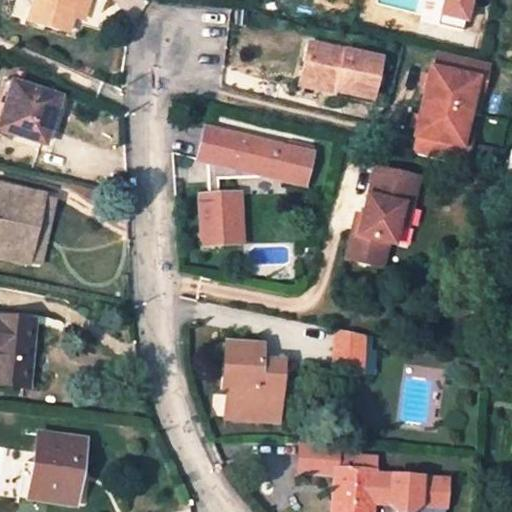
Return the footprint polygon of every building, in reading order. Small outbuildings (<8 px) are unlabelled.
[(15,0),(14,19),(28,21),(29,0),(15,0)] [(34,0),(27,23),(66,33),(71,17),(73,10),(84,13),(88,0),(34,0)] [(71,17),(82,20),(84,13),(73,10),(71,17)] [(371,100),(380,61),(308,45),(300,80),(338,87),(337,92),(371,100)] [(425,88),(421,103),(468,113),(473,96),(476,79),(484,81),(488,64),(436,52),(432,69),(429,69),(425,88)] [(476,79),(473,96),(481,98),(484,81),(476,79)] [(0,131),(41,145),(57,97),(2,80),(0,87),(0,131)] [(299,88),(336,96),(337,92),(338,87),(300,80),(299,88)] [(465,131),(468,113),(421,103),(418,119),(416,130),(414,137),(416,138),(413,155),(465,167),(469,149),(461,147),(465,131)] [(312,156),(204,131),(197,162),(208,165),(209,197),(201,198),(204,249),(243,246),(240,196),(219,197),(218,181),(271,177),(295,184),(296,178),(305,180),(312,156)] [(465,131),(461,147),(469,149),(473,133),(465,131)] [(412,209),(419,179),(376,169),(369,198),(368,197),(363,217),(359,236),(353,235),(347,261),(382,269),(388,245),(394,246),(399,227),(404,207),(412,209)] [(0,259),(25,265),(40,197),(0,187),(0,259)] [(37,267),(52,200),(40,197),(25,265),(37,267)] [(399,227),(408,229),(412,209),(404,207),(399,227)] [(357,216),(353,235),(359,236),(363,217),(357,216)] [(0,386),(25,390),(32,323),(0,319),(0,386)] [(361,351),(362,337),(333,331),(331,373),(370,376),(371,351),(361,351)] [(278,422),(281,362),(260,360),(261,347),(224,344),(221,390),(225,391),(224,419),(278,422)] [(511,398),(511,371),(490,367),(486,393),(511,398)] [(72,505),(81,441),(36,434),(31,465),(26,497),(26,499),(72,505)] [(298,444),(298,458),(334,460),(334,455),(334,446),(298,444)] [(373,475),(375,457),(334,455),(334,460),(298,458),(297,475),(333,477),(330,511),(370,511),(371,504),(388,505),(394,511),(411,511),(418,507),(420,479),(373,475)] [(21,463),(16,496),(26,497),(31,465),(21,463)]
